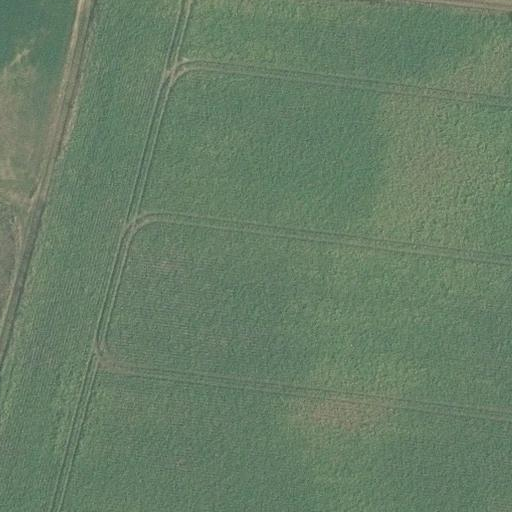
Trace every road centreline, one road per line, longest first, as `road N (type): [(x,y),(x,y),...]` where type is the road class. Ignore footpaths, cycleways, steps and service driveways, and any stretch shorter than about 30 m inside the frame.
road 1 (track): [(0,356),(42,197),(0,192)]
road 2 (track): [(42,197),(81,0)]
